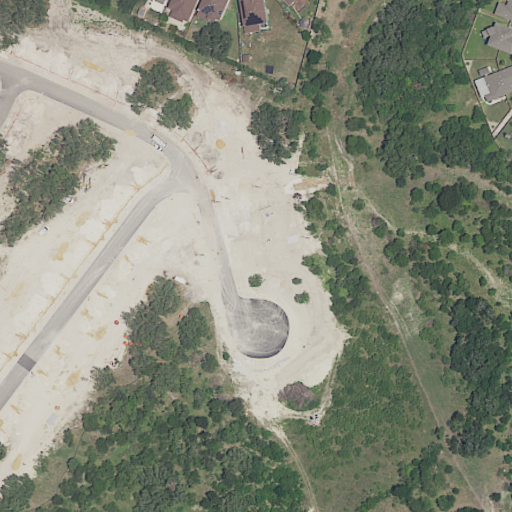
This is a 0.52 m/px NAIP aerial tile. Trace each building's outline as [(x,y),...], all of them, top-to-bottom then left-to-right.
[(198,0),(191,17),(170,8),(173,0),(198,0)] [(231,0),(221,23),(198,13),(203,0),(231,0)] [(238,25),(234,0),(263,0),(266,22),(238,25)] [(511,0),(511,19),(494,13),(498,2),(507,5),(508,1),(506,0),(511,0)] [(511,26),(493,19),(490,28),(483,25),(478,37),(486,40),(484,44),(511,54),(511,26)] [(511,89),(486,100),(477,78),(511,63),(511,89)]
